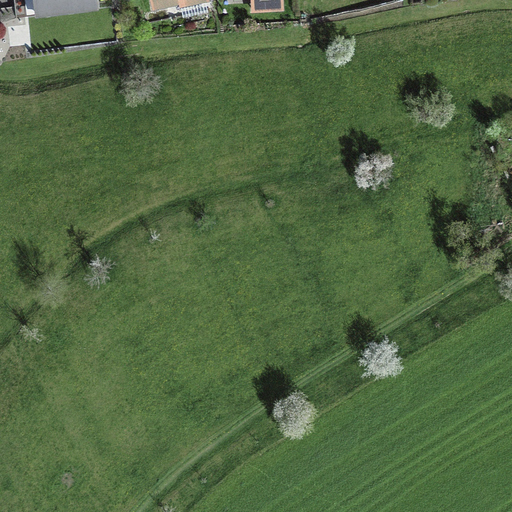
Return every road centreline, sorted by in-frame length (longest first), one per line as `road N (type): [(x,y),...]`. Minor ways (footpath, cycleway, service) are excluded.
road 1 (track): [(0,68),(511,5)]
road 2 (track): [(143,511),(201,455),(511,246)]
